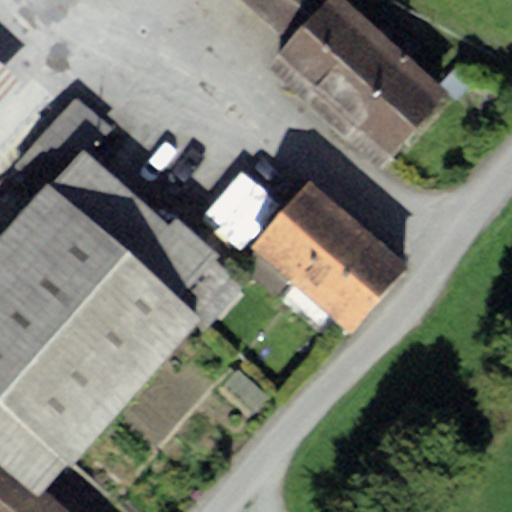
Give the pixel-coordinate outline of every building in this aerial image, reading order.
[(243,0),(290,43),(329,0),(243,0)] [(449,95),(344,0),(329,0),(290,43),(270,66),(382,168),(389,161),(449,95)] [(0,117),(31,83),(0,58),(0,117)] [(73,98),(26,153),(53,175),(100,121),(73,98)] [(166,221),(82,147),(0,239),(0,467),(37,500),(199,318),(207,325),(242,286),(214,261),(220,254),(173,213),(166,221)] [(408,263),(311,179),(254,245),(351,328),(408,263)] [(50,511),(37,500),(0,467),(0,511),(50,511)]
